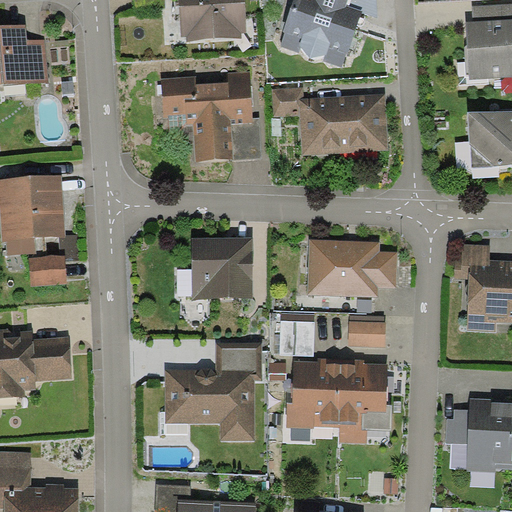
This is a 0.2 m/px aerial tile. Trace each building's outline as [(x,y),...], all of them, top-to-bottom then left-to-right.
[(134,0),(135,9),(165,7),(164,0),(134,0)] [(245,0),(180,0),(183,37),(187,37),(187,42),(242,38),(242,33),(247,32),(245,0)] [(294,0),(284,32),(286,33),(281,46),(300,52),(302,49),(310,59),(326,54),(323,61),(342,67),(346,53),(348,54),(362,13),(362,11),(346,5),(347,0),(294,0)] [(347,0),(346,5),(362,11),(362,13),(377,17),(376,0),(347,0)] [(511,3),(472,6),(473,21),(511,18),(511,3)] [(511,18),(473,21),(466,21),(469,79),(511,76),(511,18)] [(0,86),(48,83),(45,40),(26,41),(25,23),(0,25),(0,86)] [(197,76),(161,78),(164,127),(194,125),(197,161),(234,158),(232,124),(253,122),(253,118),(250,71),(228,72),(229,82),(197,84),(197,76)] [(275,117),(301,115),(299,99),(305,99),(304,86),(273,88),(275,117)] [(305,99),(299,99),(301,115),(303,156),(389,150),(386,94),(305,99)] [(511,110),(468,112),(472,168),(511,164),(511,110)] [(259,118),(253,118),(253,122),(232,124),(234,158),(234,161),(262,159),(259,118)] [(61,175),(0,179),(0,209),(2,241),(7,241),(8,255),(36,253),(36,238),(59,236),(65,236),(65,235),(61,175)] [(78,234),(65,235),(65,236),(59,236),(60,256),(66,256),(66,261),(79,260),(78,234)] [(253,237),(192,238),(192,269),(192,295),(192,299),(253,299),(253,237)] [(381,242),(310,239),(308,295),(378,297),(378,287),(397,288),(398,252),(380,251),(381,242)] [(511,323),(511,260),(490,260),(490,245),(457,243),(455,279),(470,279),(467,331),(497,332),(497,322),(511,323)] [(60,256),(31,258),(32,286),(67,285),(66,261),(66,256),(60,256)] [(178,295),(192,295),(192,269),(178,269),(178,295)] [(316,320),(280,319),(279,355),(315,356),(316,320)] [(387,322),(350,321),(349,347),(386,347),(387,322)] [(32,330),(0,332),(0,399),(26,397),(25,390),(37,389),(36,382),(33,339),(32,330)] [(70,336),(33,339),(36,382),(74,379),(70,336)] [(217,371),(165,372),(166,424),(221,423),(221,441),(255,441),(254,381),(262,381),(262,345),(216,346),(217,371)] [(315,426),(339,427),(342,365),(326,364),(327,359),(318,358),(318,362),(295,361),(294,391),(287,391),(286,428),(315,429),(315,426)] [(355,365),(342,365),(339,427),(339,443),(367,443),(367,429),(391,430),(392,406),(387,405),(388,364),(365,363),(365,360),(355,359),(355,365)] [(287,363),(270,363),(269,380),(287,380),(287,363)] [(511,468),(511,447),(511,402),(492,402),(492,399),(471,398),(470,410),(469,445),(468,471),(496,472),(496,468),(511,468)] [(469,445),(470,410),(454,409),(454,419),(448,419),(447,444),(469,445)] [(32,452),(0,450),(0,508),(4,508),(5,491),(31,492),(31,487),(32,452)] [(78,511),(79,489),(64,488),(64,484),(47,484),(46,487),(31,487),(31,492),(5,491),(4,508),(3,511),(78,511)] [(191,485),(157,484),(156,511),(178,511),(178,500),(191,500),(191,485)] [(191,500),(178,500),(178,511),(256,511),(257,503),(191,500)]
